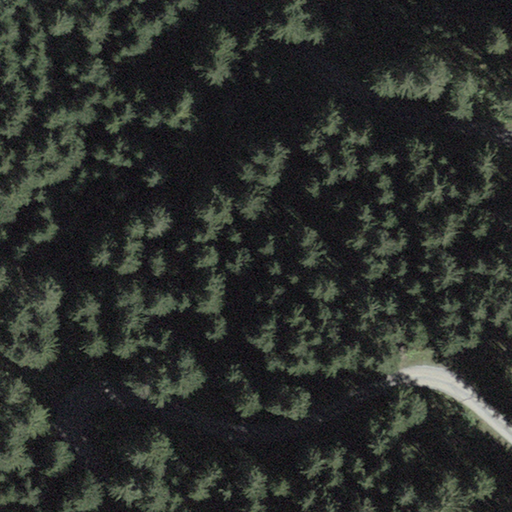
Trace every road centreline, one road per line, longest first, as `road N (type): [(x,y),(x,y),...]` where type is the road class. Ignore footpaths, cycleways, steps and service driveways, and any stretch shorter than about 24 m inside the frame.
road 1 (track): [(511,434),(454,386),(398,377),(275,431),(118,391),(66,402),(66,429),(82,457),(151,511)]
road 2 (track): [(227,0),(246,33),(434,118),(511,139)]
